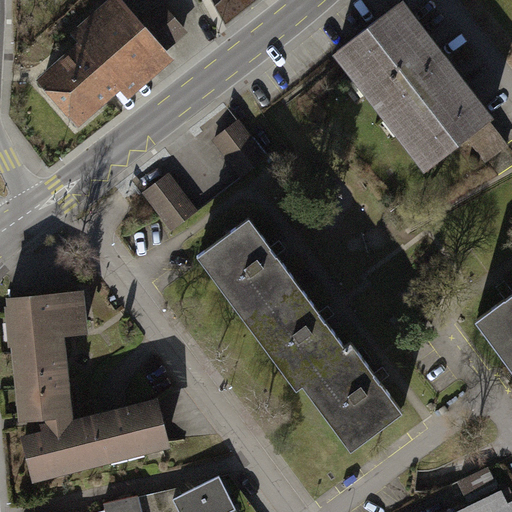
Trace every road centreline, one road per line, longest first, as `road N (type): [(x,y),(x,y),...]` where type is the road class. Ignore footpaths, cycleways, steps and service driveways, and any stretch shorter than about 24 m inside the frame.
road 1 (primary): [(11,230),(307,0)]
road 2 (residential): [(297,511),(101,252)]
